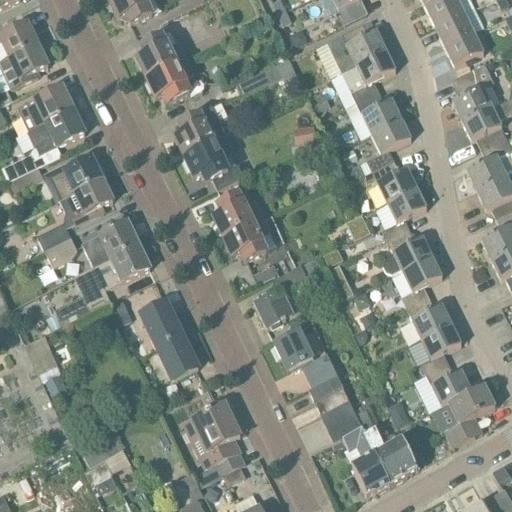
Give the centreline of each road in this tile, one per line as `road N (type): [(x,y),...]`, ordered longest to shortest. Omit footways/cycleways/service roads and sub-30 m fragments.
road 1 (residential): [(312,511),(65,0)]
road 2 (unclassified): [(511,393),(469,313),(419,63),(390,0)]
road 3 (residential): [(388,511),(511,442)]
